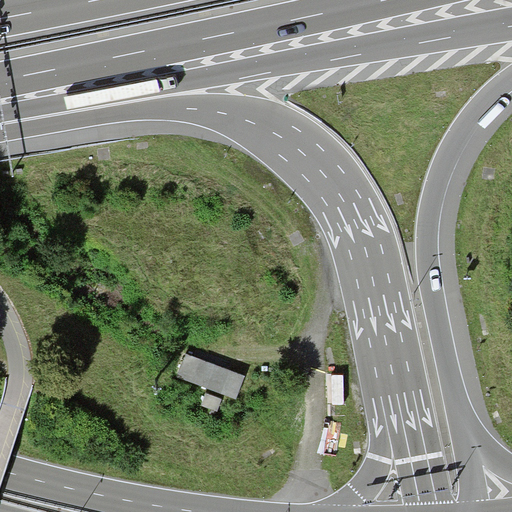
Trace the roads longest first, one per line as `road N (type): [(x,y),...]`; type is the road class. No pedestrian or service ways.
road 1 (motorway): [(0,135),(187,108),(222,112),(283,137),(324,173),(357,224),(397,394)]
road 2 (motorway): [(0,113),(511,23)]
road 3 (motorway): [(0,80),(384,0)]
road 4 (motorway): [(462,426),(432,287),(433,199),(463,128),(511,79)]
road 5 (secondary): [(202,511),(0,469)]
road 6 (motorway): [(397,394),(372,477),(332,511)]
road 7 (motorway): [(397,394),(423,456),(431,511)]
